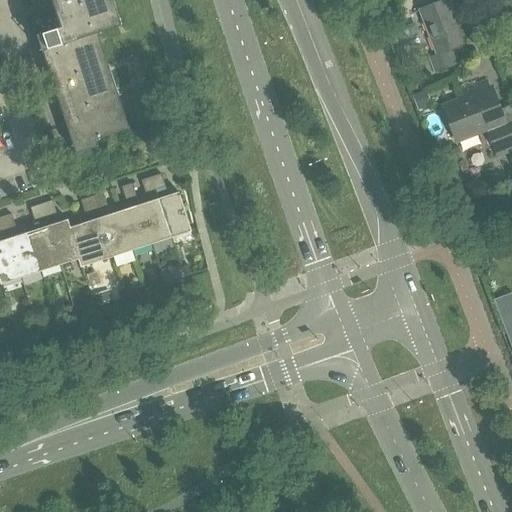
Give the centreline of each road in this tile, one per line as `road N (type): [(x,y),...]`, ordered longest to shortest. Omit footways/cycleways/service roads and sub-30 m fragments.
road 1 (secondary): [(0,458),(350,345)]
road 2 (secondary): [(336,316),(101,403),(0,453)]
road 3 (secondary): [(232,0),(336,316)]
road 4 (secondary): [(416,305),(303,0)]
road 5 (tertiary): [(494,511),(416,305)]
road 6 (tertiary): [(350,345),(430,511)]
